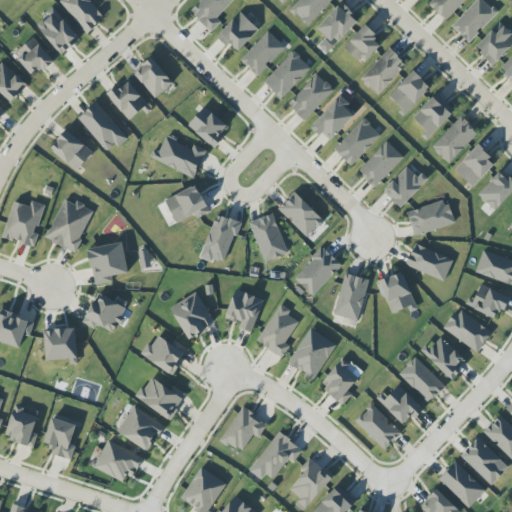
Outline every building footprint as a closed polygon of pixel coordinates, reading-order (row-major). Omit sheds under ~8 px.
[(87,33),(105,18),(89,0),(57,0),(58,0),(87,33)] [(217,18),(234,0),(201,0),(190,12),(212,32),(221,22),(217,18)] [(332,0),(299,0),(290,10),(307,27),(332,0)] [(476,0),(452,27),(469,44),(497,13),(483,0),(476,0)] [(336,44),(359,20),(341,3),(318,27),(336,44)] [(62,55),(80,39),(53,7),(45,14),(48,17),(37,26),(62,55)] [(259,30),(241,12),(218,36),(237,53),(259,30)] [(493,65),(511,46),(511,34),(501,23),(476,47),(493,65)] [(345,46),(363,64),(383,44),(365,26),(345,46)] [(285,48),(268,31),(240,61),(258,77),(285,48)] [(53,60),(34,38),(15,54),(34,77),(53,60)] [(406,64),(389,48),(360,80),(378,96),(406,64)] [(311,68),(293,51),(264,83),(282,99),(311,68)] [(511,80),(511,56),(500,68),(511,80)] [(133,74),(156,99),(173,83),(150,58),(133,74)] [(27,85),(2,62),(0,63),(0,92),(11,103),(27,85)] [(406,114),(431,87),(413,71),(388,98),(406,114)] [(288,105),(305,121),(334,91),(317,74),(288,105)] [(107,94),(129,121),(142,110),(146,114),(152,109),(129,81),(118,90),(116,87),(107,94)] [(430,137),(455,111),(437,93),(411,120),(430,137)] [(357,113),(339,97),(312,126),(329,142),(357,113)] [(78,119),(107,152),(115,145),(118,149),(129,139),(96,103),(78,119)] [(229,126),(203,107),(188,128),(214,147),(229,126)] [(449,164),(478,133),(461,117),(432,148),(449,164)] [(381,135),(363,119),(334,150),(352,167),(381,135)] [(93,153),(67,130),(50,149),(76,172),(93,153)] [(159,153),(153,150),(150,158),(194,178),(206,151),(194,145),(192,148),(166,136),(159,153)] [(375,188),(404,158),(386,141),(358,172),(375,188)] [(496,164),(479,146),(454,168),(472,187),(496,164)] [(421,173),(417,177),(406,167),(383,192),(401,208),(428,180),(421,173)] [(495,211),(511,193),(511,179),(510,177),(507,180),(499,172),(477,195),(495,211)] [(209,213),(197,186),(165,199),(175,223),(195,215),(197,218),(209,213)] [(306,238),(323,222),(296,192),(279,208),(306,238)] [(76,252),(93,209),(76,203),(75,204),(63,200),(47,241),(76,252)] [(415,237),(454,224),(446,200),(407,213),(415,237)] [(45,205),(32,201),(30,207),(14,202),(3,238),(35,248),(39,235),(36,234),(45,205)] [(223,265),(240,223),(217,214),(200,256),(223,265)] [(265,263),(288,254),(273,214),(249,223),(265,263)] [(123,244),(89,248),(94,285),(113,283),(112,276),(127,274),(123,244)] [(453,260),(415,244),(406,266),(444,282),(453,260)] [(294,278),(313,296),(342,266),(323,248),(294,278)] [(511,286),(511,260),(484,250),(475,272),(511,286)] [(142,269),(150,267),(146,251),(139,252),(142,269)] [(408,308),(410,312),(416,310),(402,273),(378,282),(391,314),(408,308)] [(358,322),(369,280),(345,274),(334,315),(358,322)] [(470,298),(466,305),(494,319),(498,311),(503,313),(510,299),(482,284),(474,300),(470,298)] [(225,318),(240,324),(239,329),(251,334),(264,301),(236,290),(225,318)] [(207,331),(205,328),(214,322),(196,292),(170,308),(190,341),(207,331)] [(113,333),(117,324),(120,325),(128,307),(97,294),(84,324),(96,329),(97,326),(113,333)] [(256,342),(282,358),(289,346),(285,343),(299,322),(287,315),(290,311),(280,304),(256,342)] [(492,333),(459,309),(444,328),(477,353),(492,333)] [(30,337),(34,321),(0,310),(0,342),(19,349),(24,335),(30,337)] [(46,361),(70,360),(70,365),(77,365),(75,329),(45,331),(46,361)] [(336,346),(311,329),(287,364),(313,380),(336,346)] [(188,349),(175,341),(172,345),(158,336),(152,346),(148,343),(141,355),(171,375),(188,349)] [(423,353),(452,380),(461,371),(458,368),(465,361),(439,336),(423,353)] [(347,392),(363,373),(343,357),(320,386),(344,406),(352,395),(347,392)] [(429,403),(445,386),(415,357),(398,374),(429,403)] [(185,393),(173,387),(172,389),(151,379),(145,390),(140,387),(134,399),(172,419),(185,393)] [(382,402),(403,424),(411,416),(414,419),(424,411),(400,385),(382,402)] [(355,422),(385,450),(402,433),(371,404),(355,422)] [(5,439),(34,447),(38,435),(33,433),(38,417),(23,413),(24,408),(15,405),(5,439)] [(164,426),(133,407),(117,433),(148,452),(164,426)] [(241,453),(254,435),(258,439),(268,425),(243,407),(221,439),(241,453)] [(511,461),(511,460),(511,426),(501,415),(484,431),(511,461)] [(71,460),(75,445),(71,444),(76,424),(51,418),(45,443),(53,445),(50,455),(71,460)] [(266,474),(273,480),(289,459),(294,463),(303,450),(279,432),(249,471),(261,480),(266,474)] [(504,471),(497,464),(501,460),(478,438),(460,456),(491,485),(504,471)] [(128,484),(141,457),(107,441),(94,468),(128,484)] [(295,504),(303,511),(333,479),(315,462),(289,489),(300,499),(295,504)] [(469,508),(485,491),(455,462),(439,480),(469,508)] [(198,511),(208,511),(227,484),(201,467),(180,500),(198,511)] [(313,511),(347,511),(356,502),(338,485),(313,511)] [(420,507),(425,511),(460,511),(437,490),(420,507)] [(255,511),(236,496),(222,511),(255,511)]
